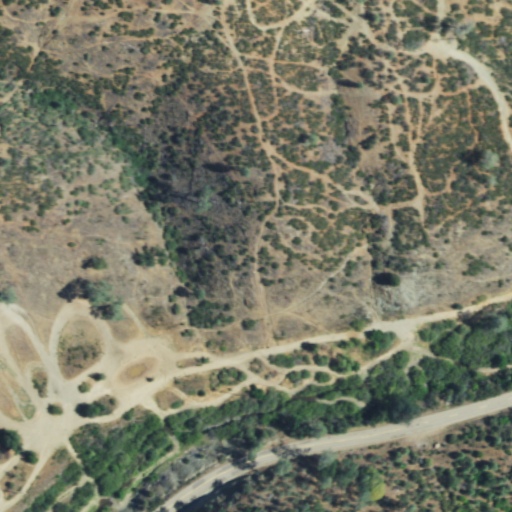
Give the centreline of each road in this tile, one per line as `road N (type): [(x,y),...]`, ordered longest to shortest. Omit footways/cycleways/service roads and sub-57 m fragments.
road 1 (track): [(0,467),(109,357),(511,249)]
road 2 (secondary): [(511,393),(238,462),(165,511)]
